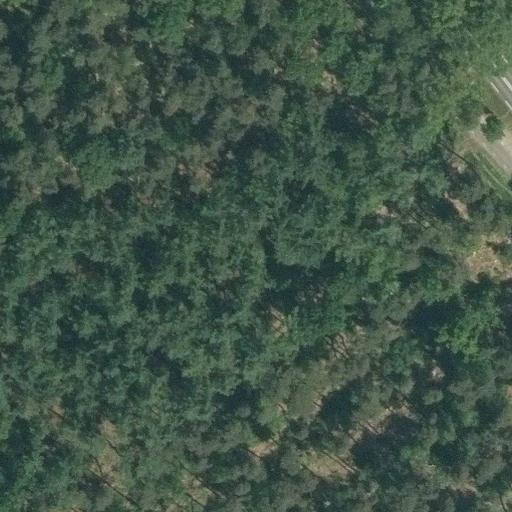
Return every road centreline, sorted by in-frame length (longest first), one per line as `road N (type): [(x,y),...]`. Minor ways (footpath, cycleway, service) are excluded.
road 1 (unclassified): [(511,168),(440,102),(360,0)]
road 2 (track): [(0,138),(83,0)]
road 3 (primary): [(511,95),(436,0)]
